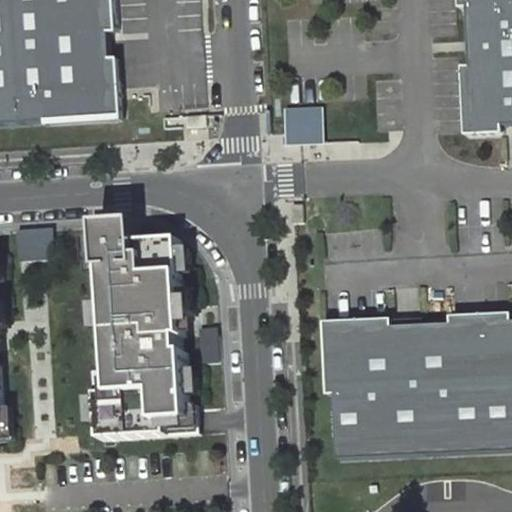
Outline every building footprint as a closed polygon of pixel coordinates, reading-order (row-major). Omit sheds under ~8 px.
[(0,0),(0,127),(128,119),(124,58),(115,59),(114,33),(123,33),(120,0),(0,0)] [(511,0),(460,0),(461,10),(469,10),(472,70),(464,71),(467,136),(504,134),(504,127),(511,126),(511,0)] [(328,109),(291,111),(293,146),(330,144),(328,109)] [(159,236),(120,239),(132,410),(108,411),(111,460),(216,452),(201,253),(161,256),(159,236)] [(0,447),(15,446),(7,339),(17,339),(15,312),(5,313),(0,247),(0,447)] [(339,396),(342,460),(511,452),(511,315),(455,318),(455,326),(395,328),(395,320),(328,323),(332,396),(339,396)]
